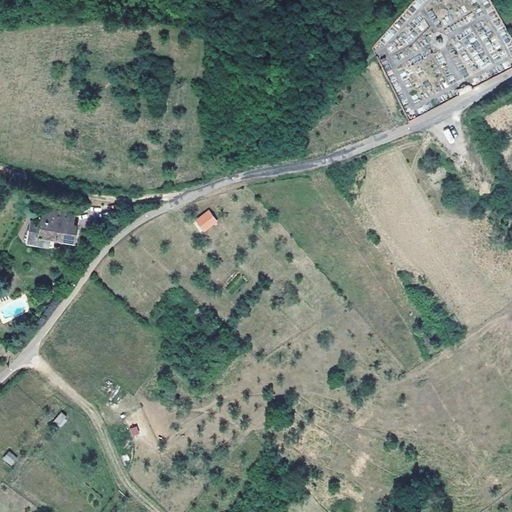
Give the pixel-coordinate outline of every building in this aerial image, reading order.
[(74,214),(44,209),(41,223),(31,222),(30,230),(28,229),(26,242),(41,245),(42,236),(50,237),(75,241),(77,226),(73,225),(74,214)] [(203,233),(218,222),(209,209),(194,220),(203,233)] [(50,237),(42,236),(41,245),(48,246),(50,237)] [(429,339),(424,332),(417,337),(421,344),(429,339)] [(429,339),(421,344),(428,354),(435,349),(429,339)] [(66,416),(61,412),(52,422),(57,427),(66,416)] [(129,428),(132,436),(139,434),(137,426),(129,428)] [(17,458),(9,451),(4,457),(12,464),(17,458)]
